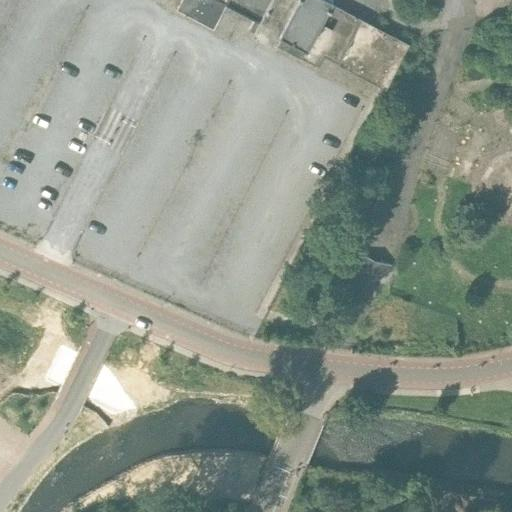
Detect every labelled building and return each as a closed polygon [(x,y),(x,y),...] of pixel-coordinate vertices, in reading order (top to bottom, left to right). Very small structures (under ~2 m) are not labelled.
[(213,28),(220,15),(193,0),(181,0),(176,9),(213,28)] [(330,0),(193,0),(220,15),(226,4),(254,18),(249,29),(252,30),(251,32),(300,57),(319,22),(324,11),(328,5),(330,2),(330,0)] [(385,89),(409,43),(330,2),(328,5),(324,11),(319,22),(300,57),(319,67),(325,56),(384,88),(385,89)] [(361,267),(367,269),(372,257),(362,254),(358,262),(344,256),(339,267),(343,268),(346,268),(350,268),(355,267),(360,269),(361,267)] [(392,266),(378,260),(373,271),(387,277),(392,266)]
